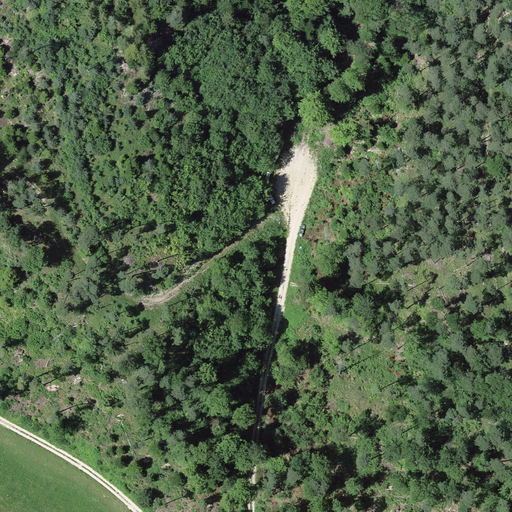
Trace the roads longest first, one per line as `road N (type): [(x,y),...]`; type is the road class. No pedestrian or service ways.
road 1 (track): [(251,511),(260,395),(306,167)]
road 2 (track): [(511,331),(488,148),(494,0)]
road 3 (track): [(110,291),(151,301),(169,295),(249,229),(297,212)]
road 4 (track): [(136,511),(100,476),(0,419)]
